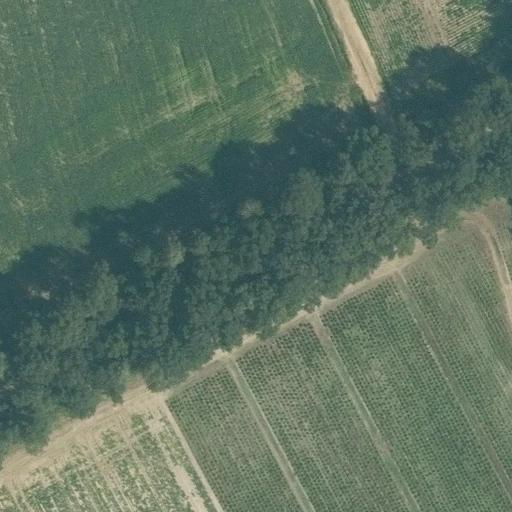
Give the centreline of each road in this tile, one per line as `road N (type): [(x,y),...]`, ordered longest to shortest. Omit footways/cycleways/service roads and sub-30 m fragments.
road 1 (unclassified): [(0,390),(511,121)]
road 2 (track): [(333,0),(407,177)]
